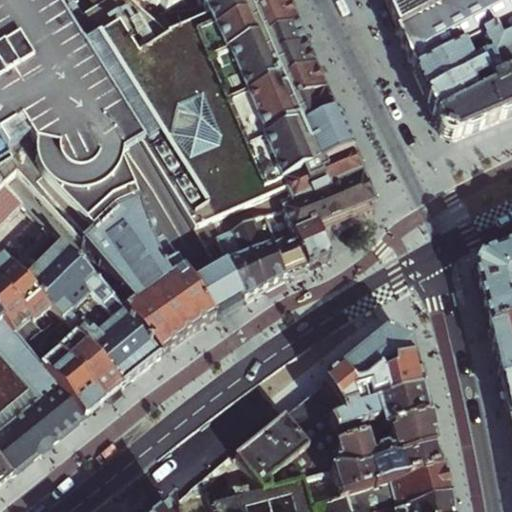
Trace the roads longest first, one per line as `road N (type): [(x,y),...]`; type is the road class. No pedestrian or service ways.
road 1 (tertiary): [(433,257),(261,363),(72,511)]
road 2 (residential): [(433,257),(418,196),(325,0)]
road 3 (tertiary): [(491,511),(433,257)]
